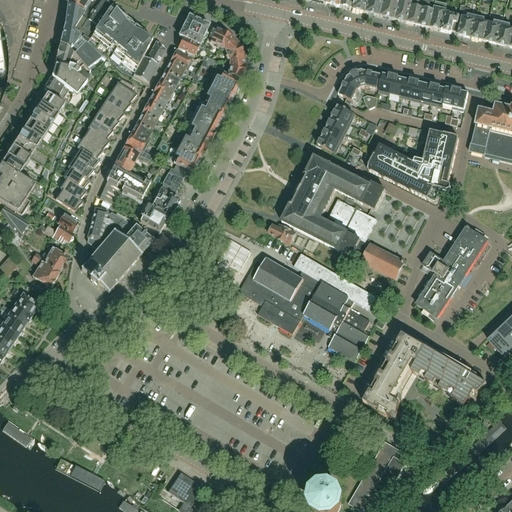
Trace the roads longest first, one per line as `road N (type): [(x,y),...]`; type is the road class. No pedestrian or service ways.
road 1 (residential): [(189,0),(88,208),(69,295),(88,327)]
road 2 (residential): [(287,511),(45,374),(88,327)]
road 3 (residential): [(483,62),(478,86),(362,60),(339,71),(324,96),(260,76)]
road 4 (residential): [(344,413),(190,323),(142,279)]
road 5 (residential): [(142,279),(206,197),(260,76)]
road 6 (tertiary): [(274,13),(483,62)]
road 7 (residential): [(344,413),(432,454),(511,388)]
road 8 (residential): [(344,413),(399,318),(437,340)]
road 9 (residential): [(0,137),(25,90),(54,0)]
